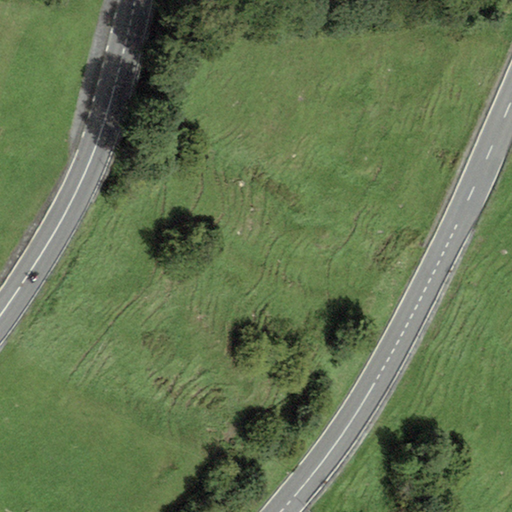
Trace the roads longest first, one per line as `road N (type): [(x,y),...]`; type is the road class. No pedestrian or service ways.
road 1 (primary): [(511,99),(381,372),(280,511)]
road 2 (primary): [(0,317),(81,184),(135,0)]
